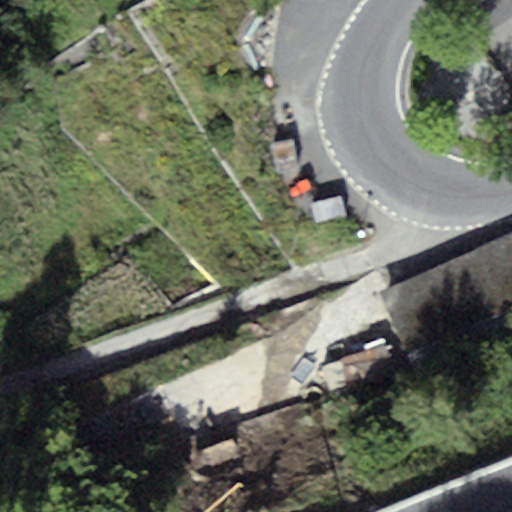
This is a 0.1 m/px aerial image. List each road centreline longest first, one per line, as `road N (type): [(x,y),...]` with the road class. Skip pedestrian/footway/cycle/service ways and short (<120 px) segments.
road 1 (track): [(456,196),(414,236),(0,383)]
road 2 (tertiary): [(406,0),(380,28),(360,71),(367,116),(384,152),(413,183),(456,196),(511,191)]
